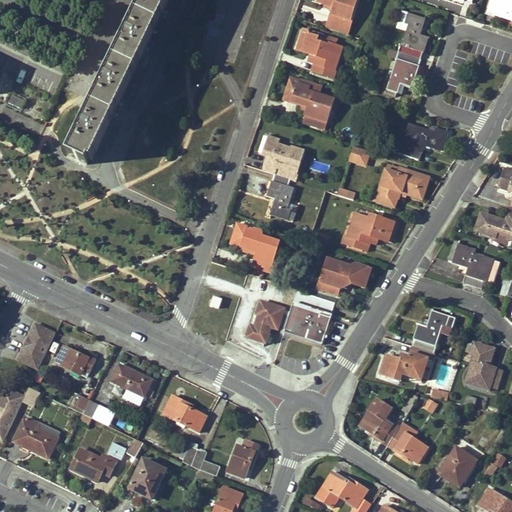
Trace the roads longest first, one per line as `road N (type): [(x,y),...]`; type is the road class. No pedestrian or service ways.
road 1 (residential): [(284,0),(207,226)]
road 2 (residential): [(491,123),(429,101),(456,23),(511,41)]
road 3 (residential): [(178,0),(109,143),(106,183)]
road 4 (residential): [(395,274),(491,123)]
road 5 (residential): [(167,346),(27,276)]
road 6 (residential): [(315,403),(395,274)]
road 7 (residential): [(441,511),(321,435)]
road 8 (residential): [(288,408),(167,346)]
road 9 (residential): [(106,183),(57,156),(49,135),(0,107)]
road 10 (residential): [(511,333),(480,303),(395,274)]
road 11 (residential): [(207,226),(167,346)]
